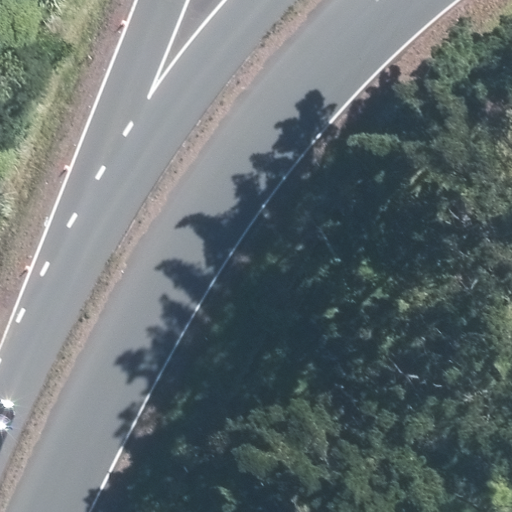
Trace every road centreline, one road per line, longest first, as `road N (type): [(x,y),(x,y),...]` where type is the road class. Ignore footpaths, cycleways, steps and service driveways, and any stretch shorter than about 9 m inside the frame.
road 1 (tertiary): [(383,0),(273,117),(188,233),(24,511)]
road 2 (tertiary): [(0,491),(73,285),(110,213)]
road 3 (tertiary): [(110,213),(171,116),(267,0)]
road 4 (tertiary): [(110,213),(161,0)]
